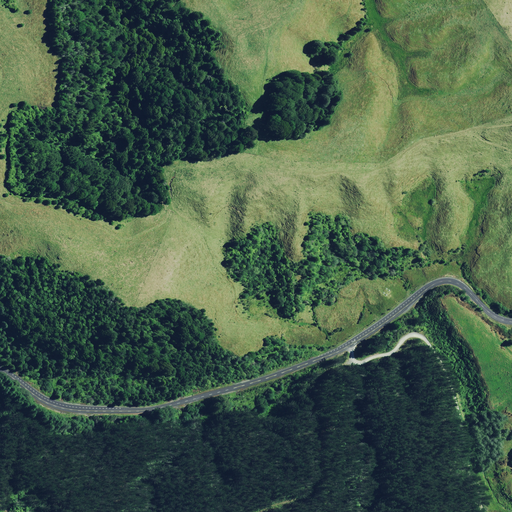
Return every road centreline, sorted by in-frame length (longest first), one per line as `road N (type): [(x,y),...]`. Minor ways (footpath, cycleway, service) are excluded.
road 1 (tertiary): [(0,364),(48,403),(135,411),(252,382),(350,344)]
road 2 (unclassified): [(489,511),(454,391),(425,338),(410,335),(389,353),(358,362),(350,344)]
road 3 (track): [(354,360),(323,373),(311,394),(317,479),(303,496),(264,511)]
road 4 (tertiary): [(350,344),(445,284),(511,321)]
